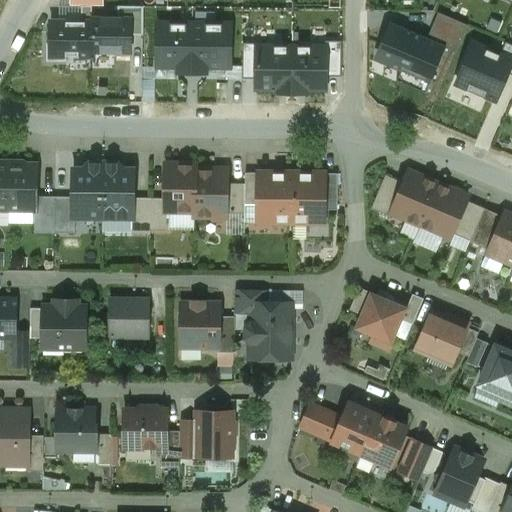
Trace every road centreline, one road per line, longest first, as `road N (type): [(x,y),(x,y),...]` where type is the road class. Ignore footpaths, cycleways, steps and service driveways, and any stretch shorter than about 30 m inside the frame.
road 1 (residential): [(356,138),(0,127)]
road 2 (residential): [(0,277),(335,288)]
road 3 (residential): [(0,388),(288,396)]
road 4 (residential): [(0,501),(238,508)]
road 5 (residential): [(313,368),(511,449)]
road 6 (residential): [(356,261),(511,325)]
road 7 (residential): [(511,184),(415,146),(356,138)]
road 8 (residential): [(356,138),(356,0)]
road 9 (residential): [(356,261),(356,138)]
